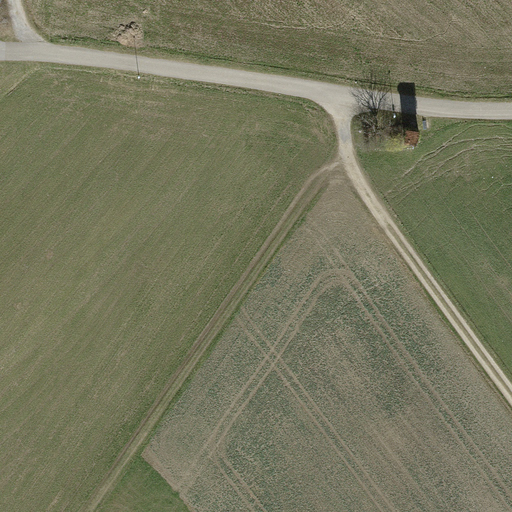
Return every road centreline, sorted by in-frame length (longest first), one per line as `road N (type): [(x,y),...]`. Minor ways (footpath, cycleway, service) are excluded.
road 1 (track): [(511,111),(0,50)]
road 2 (track): [(342,96),(340,150),(511,392)]
